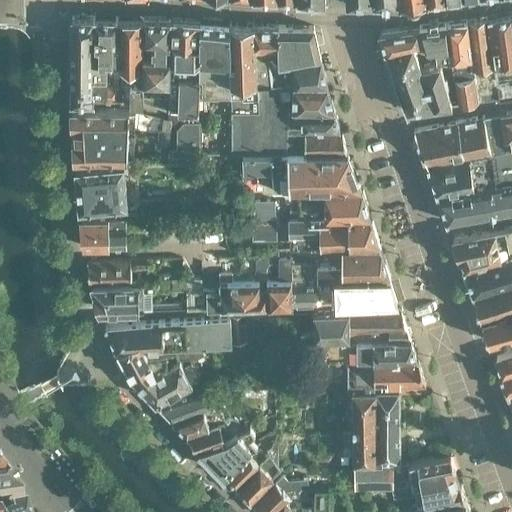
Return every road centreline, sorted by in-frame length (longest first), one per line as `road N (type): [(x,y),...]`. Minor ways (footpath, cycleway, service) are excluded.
road 1 (residential): [(51,2),(72,255),(88,317),(129,389),(250,511)]
road 2 (residential): [(501,450),(386,122)]
road 3 (residential): [(511,103),(386,122)]
road 4 (residential): [(78,511),(0,420)]
